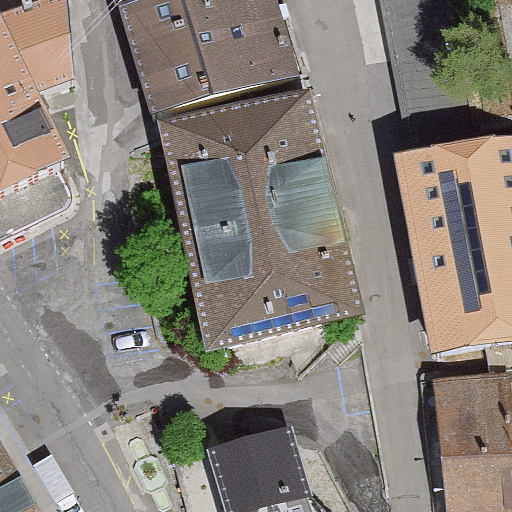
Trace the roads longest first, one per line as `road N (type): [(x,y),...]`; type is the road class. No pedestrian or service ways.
road 1 (residential): [(323,0),(373,191),(412,511)]
road 2 (residential): [(43,389),(94,379),(185,380),(250,395),(303,415),(333,443),(376,511)]
road 3 (residential): [(43,389),(112,511)]
